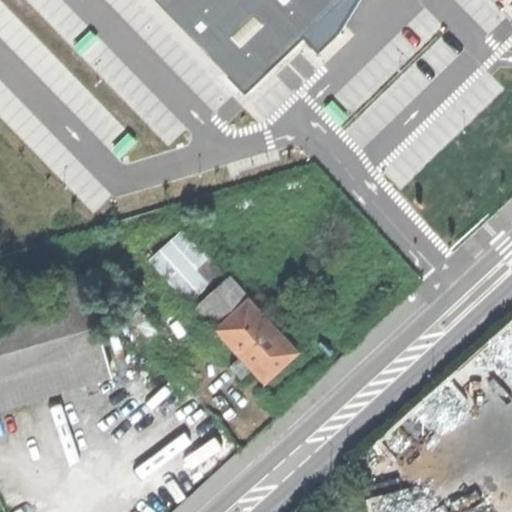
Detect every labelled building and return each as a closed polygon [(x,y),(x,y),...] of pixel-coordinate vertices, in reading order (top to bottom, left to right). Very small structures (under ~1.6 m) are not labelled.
[(154,0),(245,94),(302,37),(317,53),(338,33),(359,0),(154,0)] [(190,299),(224,269),(184,226),(151,256),(190,299)] [(80,270),(0,294),(0,404),(111,370),(80,270)] [(201,300),(221,322),(248,297),(228,275),(201,300)] [(252,368),(264,381),(282,364),(297,351),(248,297),(221,322),(215,327),(241,355),(252,368)] [(241,378),(252,368),(241,355),(230,365),(241,378)]
